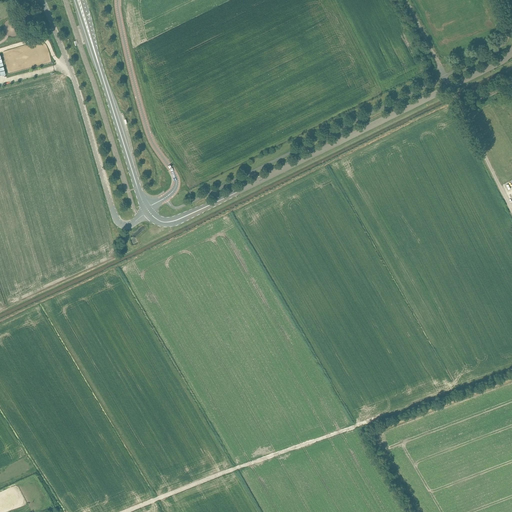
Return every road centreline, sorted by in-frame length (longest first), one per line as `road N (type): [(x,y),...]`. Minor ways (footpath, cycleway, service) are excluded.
road 1 (unclassified): [(449,87),(175,220),(162,222),(147,209)]
road 2 (unclassified): [(147,209),(128,225),(113,216),(42,0)]
road 3 (unclassified): [(117,0),(145,126),(176,182),(147,209)]
road 4 (unclassified): [(147,209),(79,0)]
road 5 (unclassified): [(511,209),(449,87)]
